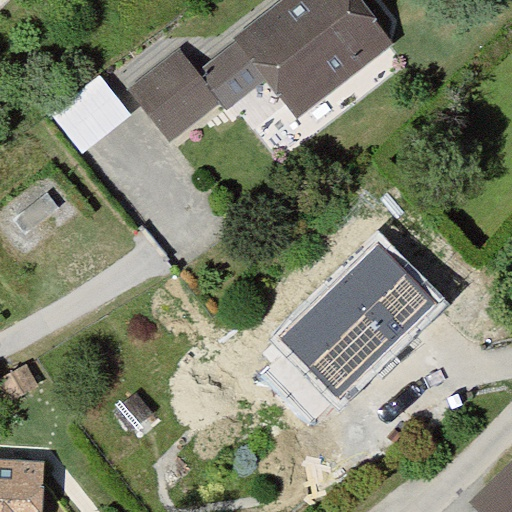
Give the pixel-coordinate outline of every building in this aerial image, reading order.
[(280,0),(218,48),(281,130),(381,52),(340,0),(280,0)] [(206,114),(154,45),(102,84),(154,153),(206,114)] [(363,243),(257,345),(334,424),(439,322),(363,243)] [(511,447),(501,458),(505,462),(511,468),(511,447)] [(464,511),(511,511),(511,468),(505,462),(458,506),(464,511)] [(34,511),(35,469),(0,468),(0,511),(34,511)]
